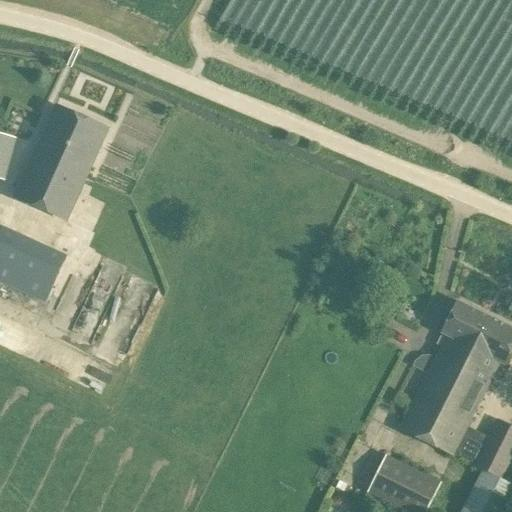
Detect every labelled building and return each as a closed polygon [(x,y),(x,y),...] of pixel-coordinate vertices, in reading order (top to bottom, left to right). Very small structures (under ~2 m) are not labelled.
[(13,200),(66,224),(108,130),(56,106),(13,200)] [(0,180),(4,181),(14,140),(0,135),(0,180)] [(0,229),(0,283),(46,304),(67,256),(1,226),(0,229)] [(446,336),(399,429),(452,456),(471,418),(453,409),(468,379),(469,379),(482,353),(474,350),(490,318),(457,302),(442,334),(446,336)] [(468,379),(453,409),(471,418),(499,362),(505,365),(511,350),(511,329),(490,318),(474,350),(482,353),(469,379),(468,379)] [(511,427),(497,420),(474,467),(501,481),(511,458),(511,427)] [(385,455),(367,493),(404,511),(426,511),(441,482),(385,455)]
